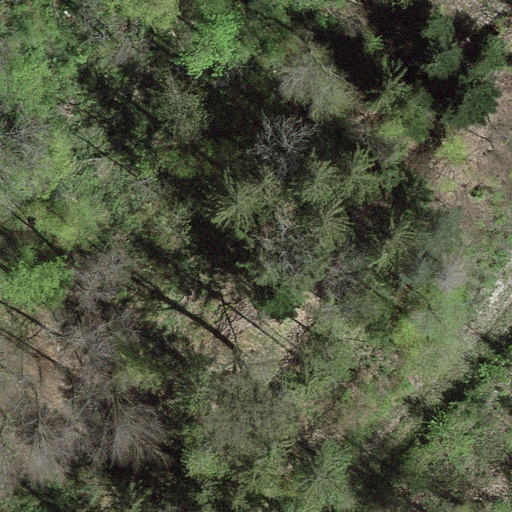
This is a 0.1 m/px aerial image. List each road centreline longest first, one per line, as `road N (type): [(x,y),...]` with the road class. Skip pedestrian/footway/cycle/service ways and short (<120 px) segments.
road 1 (track): [(302,0),(272,36),(0,198)]
road 2 (track): [(344,511),(511,253)]
